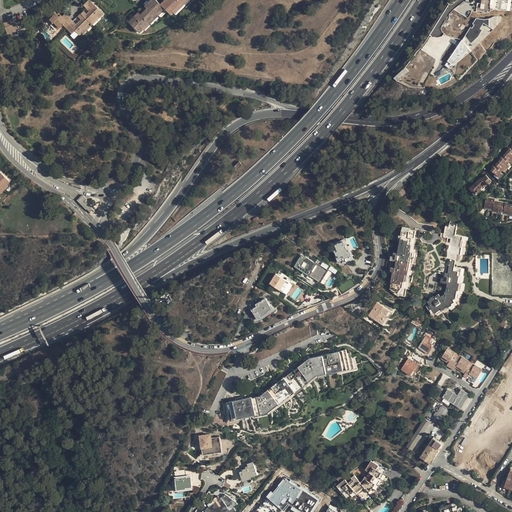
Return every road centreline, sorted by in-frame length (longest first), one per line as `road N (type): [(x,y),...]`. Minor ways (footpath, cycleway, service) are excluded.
road 1 (motorway): [(43,334),(127,290),(264,189),(344,106),(422,0)]
road 2 (motorway): [(401,0),(317,112),(252,176),(158,248),(36,317)]
road 3 (motorway): [(43,334),(413,164)]
road 4 (motorway): [(303,114),(258,114),(232,126),(137,245),(36,317)]
road 5 (tertiary): [(303,114),(262,96),(140,77),(123,97),(141,140),(138,163),(130,179),(113,187)]
road 6 (tertiary): [(244,345),(370,284),(381,263),(379,201),(413,164)]
road 7 (secondary): [(511,57),(467,94),(410,118),(303,114)]
road 8 (tertiary): [(101,231),(166,335),(211,352),(244,345)]
road 9 (secondary): [(413,164),(466,122),(511,69)]
road 10 (residential): [(511,344),(438,458)]
